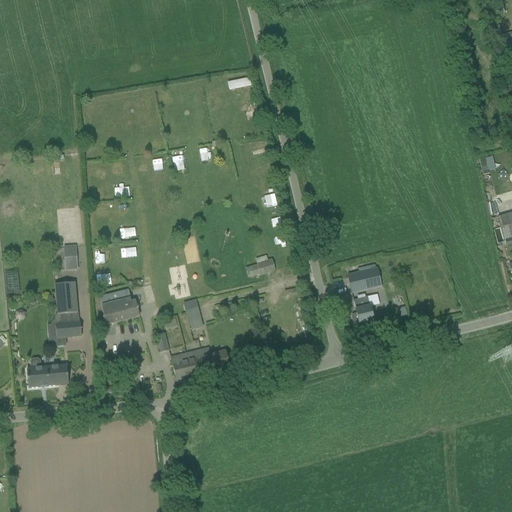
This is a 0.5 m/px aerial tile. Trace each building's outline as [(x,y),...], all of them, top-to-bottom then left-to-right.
[(488,0),(493,17),(494,17),(504,14),(500,0),(488,0)] [(511,33),(501,37),(505,52),(511,49),(511,33)] [(249,78),(228,83),(229,90),(250,85),(249,78)] [(152,148),(162,147),(160,136),(151,137),(152,148)] [(243,145),(244,152),(266,149),(265,143),(243,145)] [(186,163),(185,154),(173,155),(174,170),(184,169),(183,164),(186,163)] [(488,172),(485,160),(485,157),(479,159),(483,176),(489,175),(488,172)] [(154,171),(163,170),(162,160),(153,161),(154,171)] [(270,165),(249,171),(250,177),(272,171),(270,165)] [(129,198),(128,184),(117,184),(118,198),(129,198)] [(266,200),(268,210),(279,208),(276,197),(266,200)] [(511,243),(511,213),(497,218),(505,245),(511,243)] [(75,247),(63,248),(65,271),(77,270),(75,247)] [(275,272),(271,260),(257,265),(257,266),(245,269),(248,279),(260,275),(260,277),(275,272)] [(377,269),(376,270),(375,264),(358,268),(359,274),(347,276),(351,294),(381,287),(377,269)] [(55,286),(57,316),(77,314),(74,284),(55,286)] [(106,297),(106,298),(100,300),(106,327),(114,325),(140,319),(135,302),(131,303),(128,291),(106,297)] [(368,298),(353,301),(356,314),(352,316),(351,318),(352,324),(355,325),(358,324),(359,325),(373,321),(368,298)] [(198,308),(185,311),(190,332),(203,329),(198,308)] [(81,337),(80,324),(55,326),(57,340),(81,337)] [(169,352),(165,335),(156,337),(160,354),(169,352)] [(209,349),(200,351),(207,375),(229,369),(225,352),(210,355),(209,349)] [(177,383),(207,375),(200,351),(170,359),(177,383)] [(29,390),(29,389),(68,386),(66,366),(66,367),(40,369),(40,362),(37,360),(32,360),(30,363),(31,370),(27,370),(26,370),(28,390),(29,390)]
